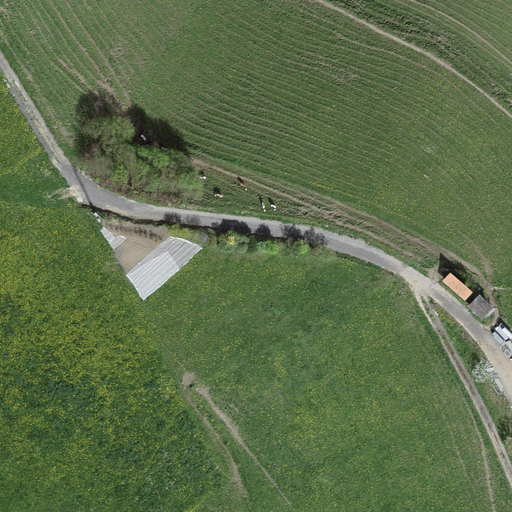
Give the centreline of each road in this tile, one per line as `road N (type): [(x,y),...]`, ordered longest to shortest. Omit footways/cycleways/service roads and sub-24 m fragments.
road 1 (track): [(0,61),(82,189),(101,201),(331,237),(381,256),(439,291),(511,383)]
road 2 (track): [(405,268),(511,474)]
